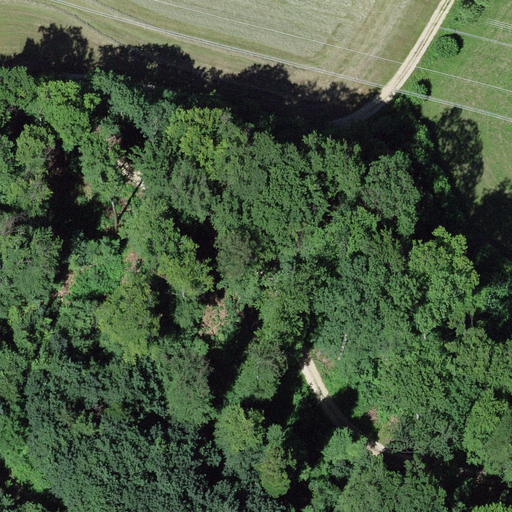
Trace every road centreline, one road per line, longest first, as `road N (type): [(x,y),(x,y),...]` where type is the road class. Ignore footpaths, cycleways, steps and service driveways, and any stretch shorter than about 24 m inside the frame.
road 1 (track): [(14,92),(242,252),(286,316),(323,407),(373,449),(511,480)]
road 2 (track): [(14,92),(105,87),(273,124),(347,127),(392,96),(455,0)]
